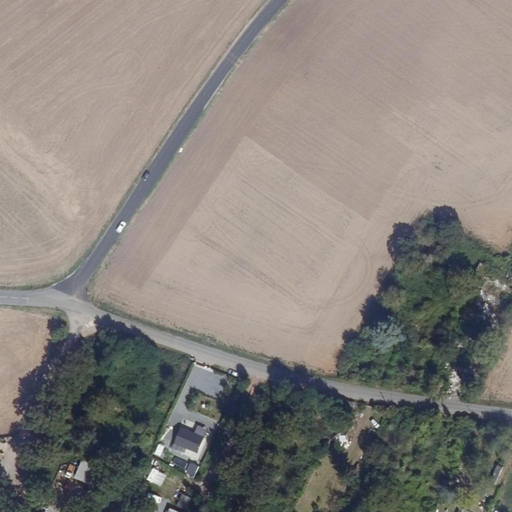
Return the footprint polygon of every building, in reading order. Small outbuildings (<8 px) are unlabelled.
[(502,302),(507,293),(483,281),(479,290),(502,302)] [(186,387),(219,398),(227,375),(194,364),(186,387)] [(180,427),(173,443),(197,453),(204,437),(180,427)] [(82,460),(73,478),(89,485),(97,467),(82,460)] [(190,462),(185,474),(194,478),(199,466),(190,462)] [(496,483),(503,467),(496,464),(490,481),(496,483)] [(186,511),(191,498),(181,493),(175,506),(186,511)]
